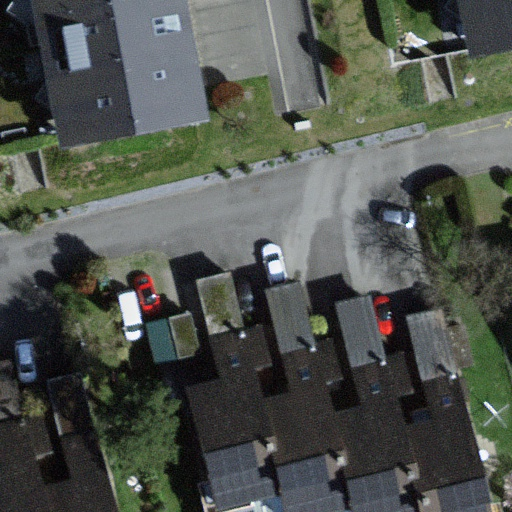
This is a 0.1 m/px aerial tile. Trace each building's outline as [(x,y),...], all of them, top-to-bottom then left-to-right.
[(208,105),(186,0),(47,0),(74,131),(208,105)] [(511,36),(511,0),(472,0),(481,43),(511,36)] [(227,504),(293,488),(270,399),(262,363),(269,361),(261,327),(221,337),(231,379),(198,388),(227,504)] [(298,511),(318,511),(363,501),(341,413),(332,379),(343,376),(336,344),(294,354),(303,391),(270,399),(293,488),(298,511)] [(365,511),(430,511),(409,426),(401,393),(413,390),(405,358),(364,368),(373,405),(341,413),(363,501),(365,511)] [(52,370),(65,431),(91,426),(78,364),(52,370)] [(432,383),(441,418),(409,426),(430,511),(494,511),(460,376),(432,383)] [(12,463),(0,466),(0,511),(57,511),(50,484),(34,418),(2,426),(12,463)] [(73,441),(82,476),(50,484),(57,511),(120,511),(101,434),(73,441)]
